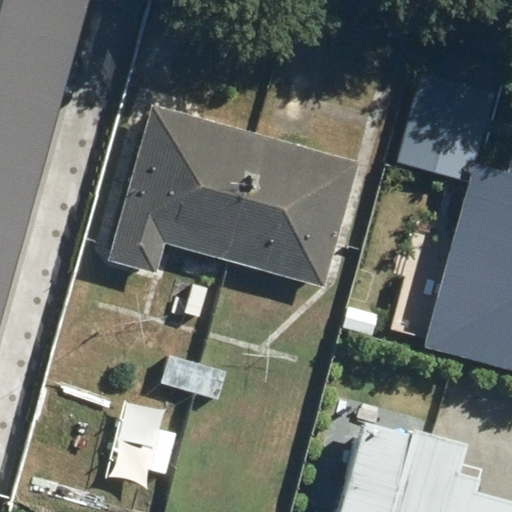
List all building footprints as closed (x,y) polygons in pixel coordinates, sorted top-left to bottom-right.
[(0,0),(0,301),(82,0),(0,0)] [(145,100),(100,259),(150,274),(160,240),(316,284),(352,158),(145,100)] [(460,189),(409,372),(471,389),(462,420),(511,433),(511,173),(498,170),(490,197),(460,189)] [(225,368),(162,351),(151,391),(214,408),(225,368)] [(335,430),(313,511),(476,511),(420,497),(431,455),(335,430)]
